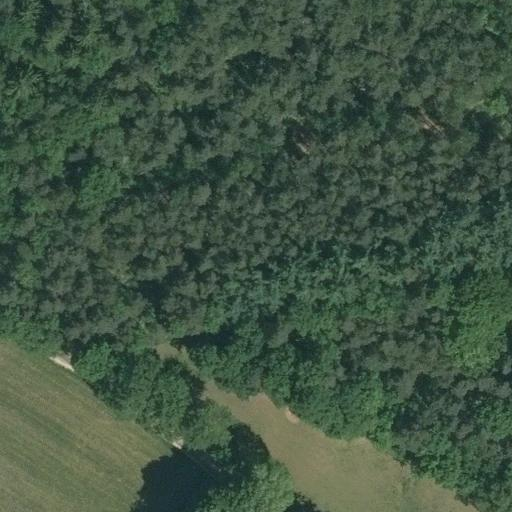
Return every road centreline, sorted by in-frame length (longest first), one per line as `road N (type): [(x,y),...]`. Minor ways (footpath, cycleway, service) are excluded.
road 1 (track): [(511,259),(241,300),(75,367)]
road 2 (track): [(0,317),(142,412),(254,511)]
